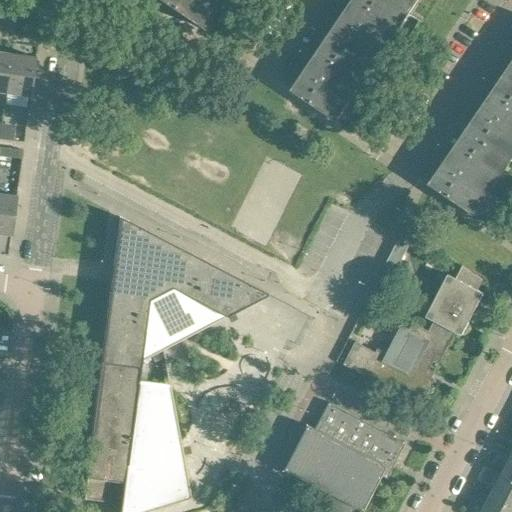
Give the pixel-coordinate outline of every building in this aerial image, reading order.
[(157,0),(198,28),(199,26),(195,23),(205,7),(209,9),(215,0),(157,0)] [(351,0),(328,35),(370,63),(380,48),(384,50),(398,29),(394,27),(405,11),(409,14),(410,12),(406,10),(407,9),(393,0),(351,0)] [(393,0),(407,9),(412,0),(393,0)] [(291,90),(337,122),(338,120),(333,117),(344,101),(348,104),(362,83),(358,80),(369,65),(373,67),(374,66),(370,63),(328,35),(291,90)] [(0,92),(4,93),(9,54),(0,52),(0,92)] [(4,93),(29,97),(30,97),(35,57),(9,54),(4,93)] [(511,61),(502,76),(511,82),(511,61)] [(465,130),(511,161),(511,160),(508,158),(511,151),(511,82),(502,76),(465,130)] [(0,138),(13,141),(14,132),(0,129),(0,138)] [(429,184),(475,216),(476,214),(471,211),(482,195),(486,198),(500,177),(496,175),(507,159),(511,162),(511,161),(465,130),(429,184)] [(22,150),(0,147),(0,156),(21,159),(22,150)] [(0,234),(11,236),(16,196),(0,194),(0,234)] [(163,350),(269,295),(119,217),(82,499),(121,504),(119,511),(144,511),(192,498),(163,350)] [(384,268),(394,274),(409,245),(398,240),(384,268)] [(478,289),(483,280),(463,266),(456,278),(450,275),(439,297),(445,300),(466,311),(473,315),(484,293),(478,289)] [(368,300),(378,305),(386,291),(375,285),(368,300)] [(434,321),(429,331),(450,342),(456,332),(462,336),(468,324),(473,315),(466,311),(445,300),(439,297),(434,307),(428,318),(434,321)] [(344,365),(419,404),(430,381),(439,364),(440,362),(450,342),(429,331),(413,323),(409,330),(405,338),(408,339),(405,344),(397,359),(387,354),(378,349),(376,352),(356,342),(344,365)] [(393,468),(406,443),(329,403),(315,429),(309,426),(286,470),(288,472),(322,489),(315,503),(317,504),(331,511),(353,511),(356,507),(364,511),(383,476),(387,479),(393,468)] [(511,453),(502,473),(511,478),(511,453)] [(511,478),(502,473),(490,496),(511,507),(511,478)] [(511,511),(511,507),(490,496),(481,511),(511,511)] [(119,511),(121,504),(82,499),(80,511),(119,511)]
